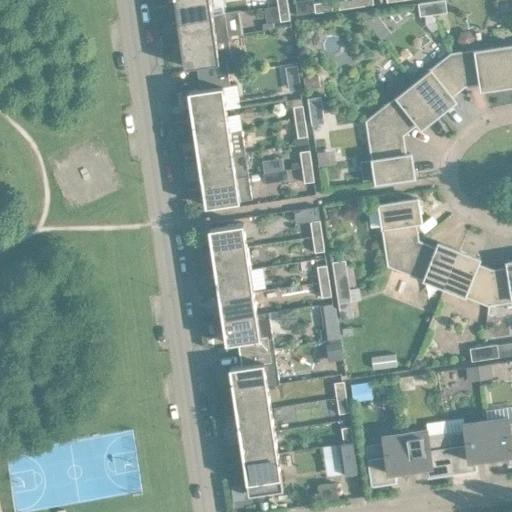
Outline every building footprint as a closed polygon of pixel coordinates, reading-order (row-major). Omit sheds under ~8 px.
[(175,0),(178,17),(212,12),(210,0),(175,0)] [(295,0),(297,11),(315,8),(313,0),(295,0)] [(313,0),(315,8),(315,10),(332,7),(331,0),(313,0)] [(433,11),(431,0),(419,0),(418,0),(420,13),(433,11)] [(445,0),(431,0),(433,11),(447,9),(445,0)] [(288,1),(278,2),(280,18),(290,17),(288,1)] [(178,17),(181,40),(228,33),(242,31),(238,8),(224,10),(212,12),(178,17)] [(196,62),(198,74),(228,69),(226,56),(231,56),(228,33),(181,40),(185,64),(196,62)] [(511,42),(497,44),(502,82),(511,80),(511,42)] [(497,44),(451,51),(463,81),(480,78),(481,85),(502,82),(497,44)] [(451,51),(414,80),(438,110),(455,97),(450,91),(463,81),(451,51)] [(297,62),(286,63),(287,71),(298,70),(297,62)] [(188,87),(192,111),(226,106),(223,83),(230,82),(228,69),(198,74),(200,86),(188,87)] [(319,71),(303,74),(305,85),(320,83),(319,71)] [(414,80),(367,118),(400,131),(417,118),(421,123),(438,110),(414,80)] [(308,95),(310,108),(322,106),(320,93),(308,95)] [(293,103),(295,119),(305,117),(302,102),(293,103)] [(192,111),(195,134),(230,129),(226,106),(192,111)] [(322,106),(310,108),(312,122),(324,120),(322,106)] [(305,117),(295,119),(298,134),(307,133),(305,117)] [(400,131),(367,118),(376,178),(414,172),(410,150),(403,152),(400,131)] [(195,134),(198,156),(233,151),(245,149),(242,127),(230,129),(195,134)] [(302,163),(302,164),(312,162),(309,147),(300,148),(301,158),(302,163)] [(198,156),(202,179),(236,174),(248,172),(245,149),(233,151),(198,156)] [(312,162),(302,164),(304,179),(314,178),(312,162)] [(236,174),(202,179),(205,203),(240,197),(252,196),(248,172),(236,174)] [(379,201),(388,261),(416,239),(413,218),(420,217),(417,195),(379,201)] [(318,203),(308,204),(310,218),(320,216),(318,203)] [(310,218),(312,233),(322,232),(320,216),(310,218)] [(209,225),(212,248),(247,243),(243,219),(209,225)] [(322,232),(312,233),(315,249),(324,248),(322,232)] [(388,261),(444,283),(458,248),(438,240),(436,247),(416,239),(388,261)] [(212,248),(216,271),(250,266),(247,243),(212,248)] [(444,283),(488,300),(491,269),(476,262),(478,256),(458,248),(444,283)] [(332,259),(335,279),(348,277),(345,257),(332,259)] [(491,269),(488,300),(511,296),(511,258),(507,259),(508,266),(491,269)] [(317,263),(319,279),(329,277),(326,261),(317,263)] [(216,271),(219,293),(254,288),(250,266),(216,271)] [(329,277),(319,279),(321,294),(331,293),(329,277)] [(348,277),(335,279),(338,300),(351,298),(348,277)] [(219,293),(222,316),(257,311),(254,288),(219,293)] [(237,338),(239,350),(269,346),(274,345),(269,309),(257,311),(222,316),(226,340),(237,338)] [(338,323),(324,325),(326,337),(340,334),(338,323)] [(340,339),(326,341),(328,354),(342,351),(340,339)] [(497,341),(483,343),(485,355),(498,353),(497,341)] [(485,355),(483,343),(470,345),(472,358),(485,355)] [(229,364),(233,387),(268,382),(279,380),(274,345),(269,346),(239,350),(241,362),(229,364)] [(395,351),(372,354),(373,365),(396,362),(395,351)] [(489,361),(478,362),(480,375),(491,373),(489,361)] [(480,375),(478,362),(466,364),(468,377),(480,375)] [(334,379),(336,395),(346,393),(344,378),(334,379)] [(369,378),(350,381),(353,397),(371,394),(369,378)] [(233,387),(236,410),(271,405),(268,382),(233,387)] [(346,393),(336,395),(339,410),(348,409),(346,393)] [(236,410),(240,432),(274,427),(271,405),(236,410)] [(508,414),(486,417),(491,452),(507,450),(509,461),(511,460),(511,420),(509,421),(508,414)] [(465,428),(446,430),(452,469),(476,466),(474,454),(491,452),(486,417),(463,420),(465,428)] [(341,425),(343,440),(353,439),(350,423),(341,425)] [(427,426),(405,429),(410,464),(426,462),(428,473),(452,469),(446,430),(428,433),(427,426)] [(240,432),(243,455),(278,450),(274,427),(240,432)] [(410,464),(405,429),(383,432),(384,440),(365,443),(371,481),(395,478),(394,466),(410,464)] [(353,439),(343,440),(340,440),(345,470),(357,468),(353,439)] [(278,450),(243,455),(248,491),(283,486),(278,450)] [(316,483),(318,499),(338,496),(335,480),(316,483)]
